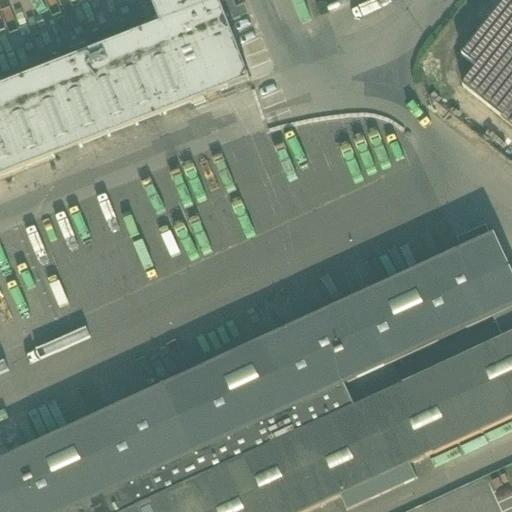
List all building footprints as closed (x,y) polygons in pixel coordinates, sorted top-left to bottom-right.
[(0,180),(251,82),(229,24),(241,19),(233,0),(231,0),(221,4),(219,0),(151,0),(162,27),(0,91),(0,180)] [(465,86),(505,118),(511,108),(511,0),(509,0),(464,57),(479,69),(465,86)] [(458,241),(463,252),(492,239),(487,228),(458,241)] [(511,272),(496,237),(492,239),(463,252),(0,464),(0,511),(74,511),(125,489),(178,465),(285,416),(343,389),(494,320),(511,311),(511,272)] [(511,311),(494,320),(504,342),(511,338),(511,311)] [(404,388),(404,389),(435,455),(435,456),(511,420),(511,338),(504,342),(404,388)] [(311,511),(342,498),(411,466),(426,459),(432,456),(435,455),(404,389),(353,412),(295,439),(188,488),(136,511),(135,511),(311,511)] [(343,389),(285,416),(295,439),(353,412),(343,389)] [(136,511),(188,488),(178,465),(125,489),(136,511)] [(417,480),(411,466),(342,498),(348,511),(417,480)]
